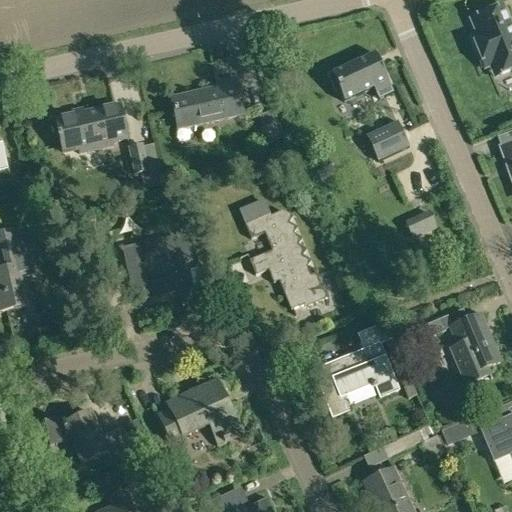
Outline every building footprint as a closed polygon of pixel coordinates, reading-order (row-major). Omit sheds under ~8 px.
[(478,17),(470,21),(477,35),(471,37),(479,55),(485,69),(490,67),(494,78),(499,76),(511,70),(511,29),(503,7),(495,10),(495,9),(478,16),(478,17)] [(393,94),(374,54),(331,74),(344,103),(373,90),(378,101),(393,94)] [(171,101),(178,132),(243,117),(235,81),(216,85),(217,91),(171,101)] [(78,153),(79,157),(114,149),(113,145),(128,142),(127,139),(120,108),(55,122),(63,156),(78,153)] [(259,117),(270,144),(285,138),(273,111),(259,117)] [(378,163),(409,148),(397,123),(366,138),(378,163)] [(127,149),(134,176),(149,173),(143,145),(127,149)] [(511,145),(500,149),(511,182),(511,145)] [(279,282),(291,312),(325,298),(315,275),(310,277),(307,268),(310,262),(303,257),(306,252),(298,246),(301,241),(293,235),(297,230),(288,224),(292,219),(283,213),(271,218),(270,216),(244,226),(250,240),(264,235),(272,253),(249,262),(255,277),(268,272),(273,285),(279,282)] [(413,239),(435,229),(428,214),(406,224),(413,239)] [(0,270),(0,312),(26,307),(20,278),(33,275),(23,230),(0,234),(0,257),(3,270),(0,270)] [(191,245),(188,230),(176,232),(177,236),(122,248),(134,303),(189,291),(179,248),(191,245)] [(449,350),(464,388),(492,377),(488,368),(500,363),(479,316),(449,329),(457,347),(449,350)] [(440,320),(394,339),(399,350),(408,347),(446,332),(440,320)] [(372,329),(378,345),(379,346),(385,343),(390,357),(399,353),(387,324),(372,329)] [(378,345),(364,351),(312,372),(331,418),(350,410),(345,397),(371,386),(373,389),(375,388),(380,398),(397,391),(379,346),(378,345)] [(216,382),(165,406),(168,412),(181,439),(182,442),(209,429),(217,446),(240,435),(216,382)] [(511,417),(499,423),(493,409),(440,433),(447,446),(472,434),(479,431),(492,461),(508,454),(511,463),(511,417)] [(71,442),(82,465),(106,454),(110,462),(133,452),(122,428),(101,438),(89,413),(78,418),(78,413),(43,421),(49,447),(71,442)] [(382,449),(387,461),(424,444),(423,443),(429,440),(424,430),(382,449)] [(119,477),(132,472),(128,463),(115,469),(119,477)] [(411,511),(392,470),(362,484),(375,511),(411,511)] [(102,511),(131,511),(127,502),(143,495),(138,484),(108,497),(113,507),(102,511)] [(271,511),(265,500),(249,507),(240,488),(207,504),(210,511),(271,511)] [(164,511),(179,511),(174,500),(162,505),(164,511)]
